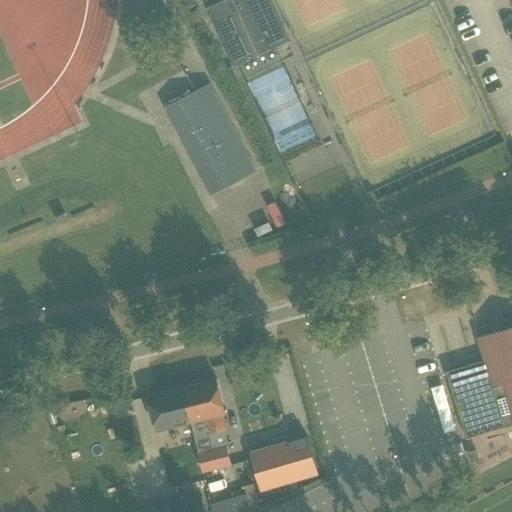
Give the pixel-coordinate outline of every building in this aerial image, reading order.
[(271,0),(223,0),(205,9),(231,65),(289,38),(271,0)] [(164,107),(210,195),(256,171),(210,83),(164,107)] [(65,213),(55,217),(58,225),(68,221),(65,213)] [(511,326),(505,329),(504,326),(494,329),(495,332),(476,338),(484,361),(446,372),(466,439),(505,427),(493,386),(501,384),(511,417),(511,326)] [(216,379),(182,387),(191,421),(196,442),(203,472),(230,465),(225,446),(213,449),(209,434),(225,430),(227,429),(223,413),(224,413),(221,399),(216,379)] [(149,396),(157,429),(190,421),(191,421),(182,387),(149,396)] [(127,391),(109,396),(111,405),(113,415),(132,410),(129,401),(127,391)] [(261,491),(318,474),(306,436),(249,453),(261,491)] [(205,511),(201,494),(154,505),(156,511),(205,511)]
